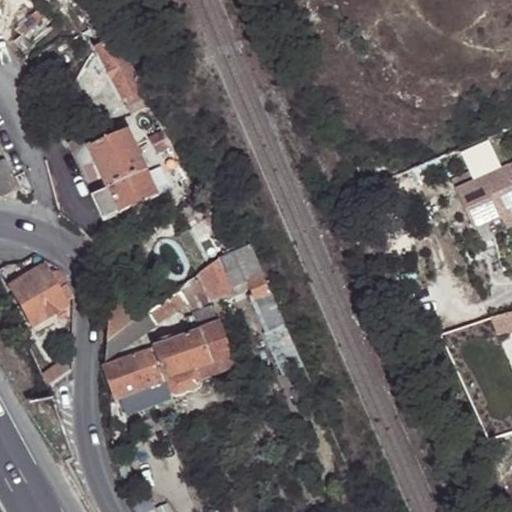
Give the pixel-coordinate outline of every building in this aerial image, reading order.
[(89,0),(69,0),(86,31),(102,23),(98,16),(89,0)] [(36,9),(4,36),(11,44),(22,36),(44,16),(36,9)] [(44,16),(22,36),(32,48),(54,28),(44,16)] [(102,23),(86,31),(96,49),(99,48),(113,42),(102,23)] [(139,91),(113,42),(99,48),(125,98),(139,91)] [(86,151),(105,191),(144,173),(125,132),(86,151)] [(170,147),(162,133),(147,140),(155,155),(170,147)] [(64,145),(88,197),(105,191),(86,151),(80,137),(64,145)] [(0,195),(15,188),(2,162),(0,162),(0,195)] [(511,219),(511,170),(477,186),(472,175),(452,184),(476,236),(511,219)] [(105,191),(115,216),(155,199),(144,173),(105,191)] [(105,191),(88,197),(99,223),(115,216),(105,191)] [(266,274),(253,247),(233,255),(239,269),(246,283),(266,274)] [(221,260),(220,255),(197,272),(213,305),(237,294),(236,289),(229,273),(221,260)] [(233,255),(221,260),(229,273),(239,269),(233,255)] [(56,290),(50,277),(42,265),(9,284),(32,325),(66,306),(63,300),(56,290)] [(229,273),(236,289),(247,285),(246,283),(239,269),(229,273)] [(124,271),(108,282),(105,343),(143,313),(149,308),(124,271)] [(209,307),(197,272),(178,286),(188,298),(193,312),(209,307)] [(66,284),(60,273),(50,277),(56,290),(66,284)] [(267,277),(266,274),(246,283),(247,285),(266,332),(287,325),(267,277)] [(63,300),(72,296),(66,284),(56,290),(63,300)] [(178,286),(149,308),(143,313),(154,325),(188,298),(178,286)] [(511,311),(489,318),(496,332),(511,328),(511,311)] [(200,331),(193,312),(171,319),(178,339),(200,331)] [(143,313),(105,343),(104,366),(155,329),(154,325),(143,313)] [(178,339),(154,348),(167,382),(172,396),(176,398),(199,390),(202,382),(197,370),(213,364),(200,331),(178,339)] [(128,357),(104,366),(111,386),(117,401),(119,400),(155,386),(160,384),(167,382),(154,348),(143,352),(134,355),(128,357)] [(61,360),(39,377),(48,390),(71,372),(61,360)] [(155,386),(119,400),(122,407),(163,391),(160,384),(155,386)] [(265,443),(255,446),(260,457),(268,454),(265,443)]
